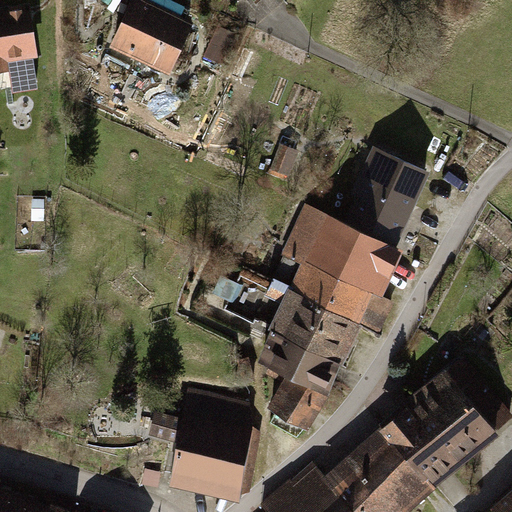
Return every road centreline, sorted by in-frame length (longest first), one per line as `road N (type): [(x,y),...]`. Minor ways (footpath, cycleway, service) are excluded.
road 1 (residential): [(511,158),(477,199),(399,338),(340,422),(239,511)]
road 2 (residential): [(152,511),(0,458)]
